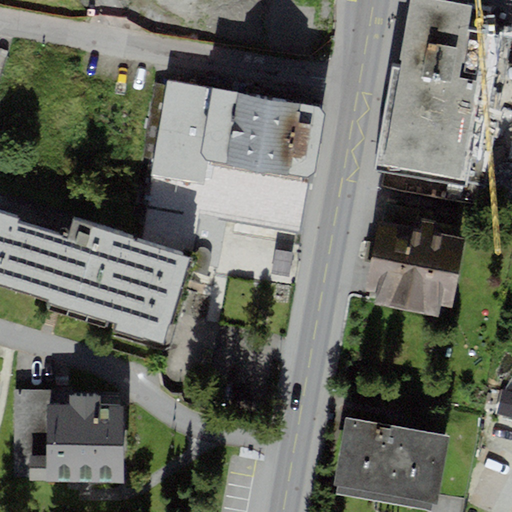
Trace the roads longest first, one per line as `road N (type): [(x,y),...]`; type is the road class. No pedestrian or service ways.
road 1 (secondary): [(359,79),(292,456)]
road 2 (residential): [(359,79),(0,21)]
road 3 (residential): [(292,456),(190,429),(139,377),(0,331)]
